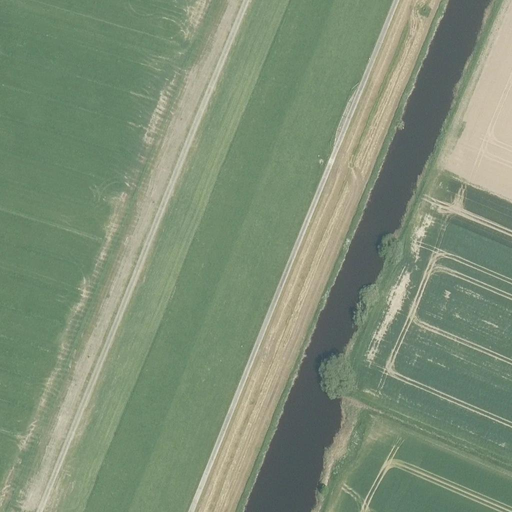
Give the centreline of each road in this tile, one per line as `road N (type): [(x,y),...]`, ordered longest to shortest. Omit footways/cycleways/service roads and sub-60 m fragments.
road 1 (track): [(399,0),(191,511)]
road 2 (track): [(39,511),(245,0)]
